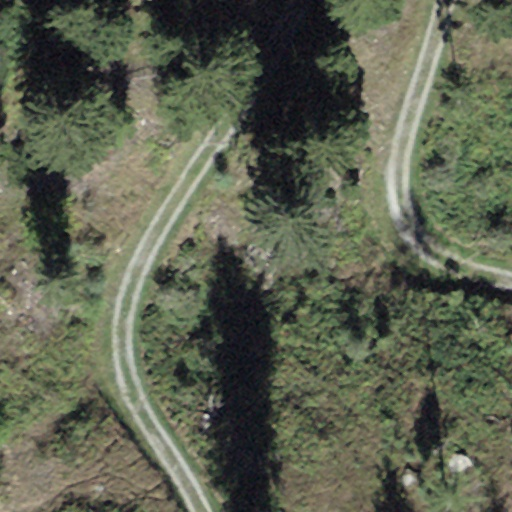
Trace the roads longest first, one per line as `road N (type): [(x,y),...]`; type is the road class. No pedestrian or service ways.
road 1 (track): [(299,0),(130,281),(114,330),(134,403),(207,511)]
road 2 (track): [(511,278),(474,273),(428,245),(404,215),(406,130),(441,0)]
